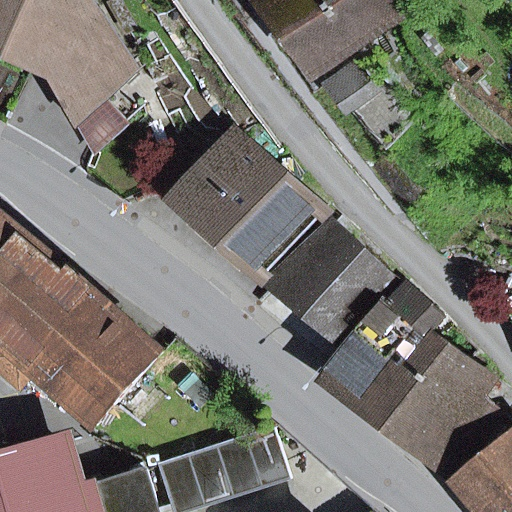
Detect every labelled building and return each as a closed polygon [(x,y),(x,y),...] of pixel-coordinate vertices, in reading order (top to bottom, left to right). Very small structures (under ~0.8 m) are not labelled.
[(3,0),(0,8),(0,46),(69,77),(101,8),(92,0),(3,0)] [(278,0),(271,6),(294,36),(346,0),(278,0)] [(396,11),(387,0),(346,0),(294,36),(320,68),(396,11)] [(120,76),(125,81),(138,68),(101,8),(69,77),(62,91),(80,126),(112,94),(107,88),(120,76)] [(359,62),(333,83),(348,102),(374,82),(359,62)] [(138,68),(125,81),(120,76),(107,88),(112,94),(80,126),(95,153),(155,96),(138,68)] [(181,200),(269,277),(324,214),(236,138),(181,200)] [(167,352),(77,272),(0,208),(0,339),(6,345),(0,351),(0,367),(23,387),(36,372),(100,428),(167,352)] [(333,370),(335,372),(403,285),(335,217),(275,280),(351,347),(333,370)] [(405,287),(403,285),(335,372),(355,392),(368,402),(396,423),(454,345),(433,330),(445,318),(442,315),(410,282),(405,287)] [(494,376),(454,345),(396,423),(460,470),(506,408),(483,391),(494,376)] [(190,511),(293,479),(277,429),(162,466),(177,511),(190,511)] [(511,511),(511,438),(460,481),(485,511),(511,511)] [(0,511),(82,511),(65,446),(0,463),(0,511)] [(162,511),(149,470),(106,483),(115,511),(162,511)]
